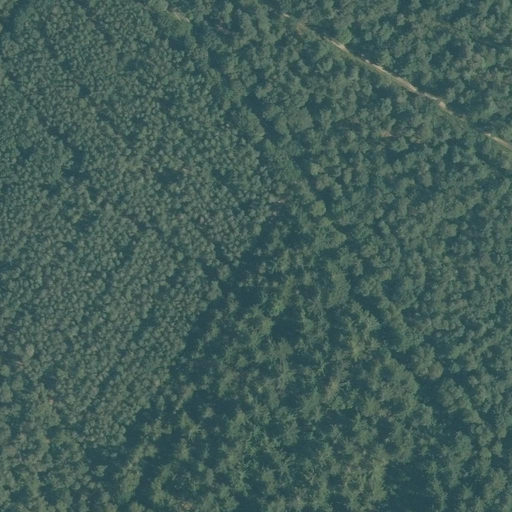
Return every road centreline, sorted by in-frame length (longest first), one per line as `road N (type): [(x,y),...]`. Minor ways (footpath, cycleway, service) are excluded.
road 1 (unclassified): [(511,457),(168,0)]
road 2 (track): [(260,0),(511,145)]
